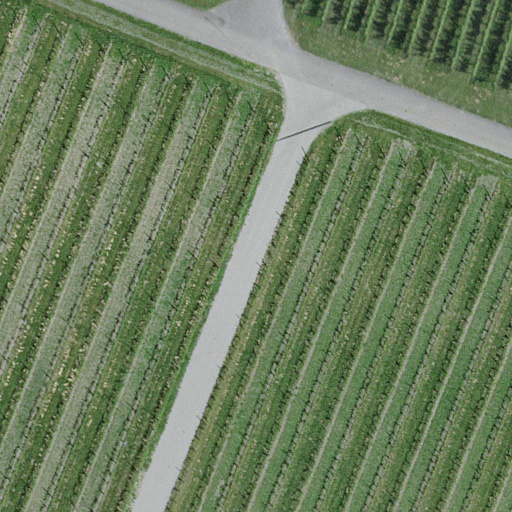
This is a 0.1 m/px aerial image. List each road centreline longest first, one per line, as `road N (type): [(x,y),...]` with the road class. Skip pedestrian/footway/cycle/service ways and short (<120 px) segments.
road 1 (track): [(326,77),(149,511)]
road 2 (track): [(511,140),(326,77),(257,41),(137,0)]
